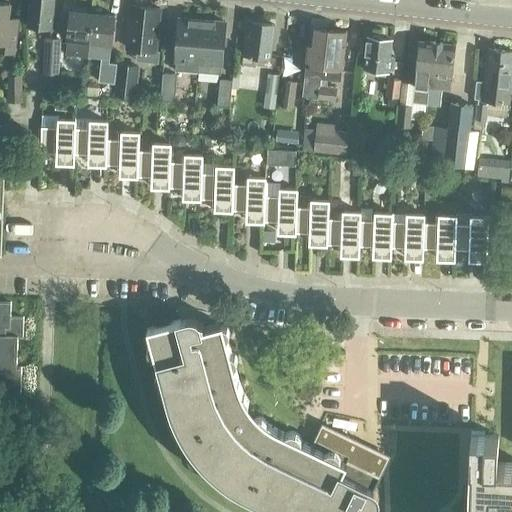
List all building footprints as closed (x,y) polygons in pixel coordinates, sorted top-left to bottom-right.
[(30,0),(28,27),(52,29),(55,0),(30,0)] [(0,3),(0,52),(14,54),(18,21),(8,20),(10,5),(0,3)] [(160,10),(132,7),(128,50),(155,53),(160,10)] [(89,43),(92,15),(71,12),(66,56),(88,58),(89,43)] [(115,17),(92,15),(89,43),(98,44),(97,52),(110,54),(111,46),(112,46),(115,17)] [(198,73),(202,21),(180,19),(176,71),(198,73)] [(202,21),(198,73),(222,75),(226,23),(202,21)] [(275,27),(251,24),(249,38),(245,37),(243,56),(244,56),(243,66),(256,67),(257,58),(271,60),(275,27)] [(306,66),(305,79),(302,99),(320,101),(328,32),(310,29),(306,66)] [(347,34),(328,32),(320,101),(335,103),(336,90),(327,89),(328,81),(341,83),(342,70),(343,70),(347,34)] [(371,39),(367,39),(364,69),(388,72),(388,71),(393,71),(394,58),(390,58),(392,41),(381,40),(379,37),(373,37),(371,39)] [(60,76),(62,40),(45,38),(43,75),(60,76)] [(415,75),(412,104),(411,106),(400,105),(398,126),(411,127),(411,120),(424,122),(426,106),(430,106),(438,44),(433,43),(433,44),(420,42),(418,61),(414,61),(413,74),(415,75)] [(439,107),(441,91),(449,92),(451,78),(452,78),(455,46),(442,45),(442,44),(438,44),(430,106),(439,107)] [(511,77),(511,53),(488,50),(484,85),(482,101),(509,104),(511,87),(511,77)] [(136,99),(140,66),(118,63),(115,97),(136,99)] [(117,65),(105,64),(103,84),(115,86),(117,65)] [(163,74),(162,90),(161,102),(175,103),(178,76),(163,74)] [(267,85),(279,87),(280,76),(268,74),(267,85)] [(9,78),(9,81),(9,103),(22,103),(21,78),(9,78)] [(221,80),(218,107),(231,108),(233,81),(221,80)] [(388,80),(387,98),(398,99),(401,81),(388,80)] [(293,107),(295,84),(283,82),(281,106),(293,107)] [(54,96),(53,109),(76,110),(77,98),(54,96)] [(135,101),(135,109),(158,110),(159,102),(135,101)] [(431,164),(472,169),(476,134),(469,133),(472,107),(451,105),(447,130),(435,128),(431,164)] [(487,106),(477,105),(476,121),(485,122),(487,106)] [(74,155),(75,122),(59,121),(58,130),(42,129),(42,154),(58,155),(57,164),(74,165),(74,155)] [(107,123),(75,122),(74,155),(89,156),(89,166),(106,166),(107,134),(107,123)] [(350,135),(335,134),(336,125),(318,123),(317,136),(305,135),(304,149),(315,150),(315,153),(348,157),(350,135)] [(122,134),(107,134),(106,166),(121,167),(121,177),(136,177),(138,144),(138,134),(122,134)] [(153,145),(138,144),(136,177),(152,178),(152,188),(168,189),(169,164),(170,146),(153,145)] [(418,149),(403,147),(400,166),(415,168),(418,149)] [(185,165),(169,164),(168,189),(184,189),(183,199),(200,200),(200,176),(201,157),(185,156),(185,165)] [(498,162),(479,159),(477,177),(497,179),(498,162)] [(216,176),(200,176),(200,200),(216,201),(215,211),(232,211),(232,187),(233,168),(217,167),(216,176)] [(248,187),(232,187),(232,211),(247,212),(247,222),(263,223),(264,198),(265,180),(248,179),(248,187)] [(471,182),(459,182),(459,200),(471,200),(471,182)] [(511,188),(502,188),(501,213),(511,213),(511,188)] [(280,199),(264,198),(263,223),(279,223),(279,233),(295,234),(296,209),(297,191),(280,190),(280,199)] [(296,209),(295,234),(311,234),(310,245),(327,245),(328,221),(328,202),(312,202),(311,210),(296,209)] [(344,222),(328,221),(327,245),(343,246),(342,256),(358,257),(359,247),(360,223),(360,214),(344,213),(344,222)] [(360,223),(359,247),(375,248),(374,257),(390,258),(391,248),(392,224),(392,215),(376,214),(376,223),(360,223)] [(407,225),(392,224),(391,248),(407,249),(406,259),(423,260),(423,250),(424,225),(425,216),(408,216),(407,225)] [(424,225),(423,250),(439,250),(438,260),(455,261),(455,251),(457,226),(457,218),(441,217),(440,226),(424,225)] [(471,227),(457,226),(455,251),(470,252),(470,261),(487,262),(488,219),(472,218),(471,227)] [(18,369),(19,338),(23,338),(24,320),(11,319),(12,304),(0,303),(0,413),(15,414),(16,395),(21,396),(22,369),(18,369)] [(233,355),(232,354),(228,340),(229,339),(230,338),(230,336),(231,335),(231,333),(231,332),(230,330),(229,329),(228,328),(227,327),(226,326),(224,326),(220,327),(219,325),(204,329),(204,328),(204,325),(202,325),(201,324),(199,323),(197,321),(195,321),(194,320),(192,320),(190,320),(189,320),(187,320),(187,321),(181,323),(181,321),(147,329),(150,342),(149,343),(148,345),(148,347),(147,348),(147,350),(147,352),(148,353),(149,355),(150,357),(151,358),(152,359),(154,360),(155,360),(158,371),(157,373),(156,374),(156,376),(155,378),(155,379),(155,381),(156,383),(156,384),(157,386),(159,387),(160,388),(162,389),(163,390),(168,406),(169,411),(171,416),(170,418),(169,419),(169,421),(169,423),(169,425),(170,426),(170,428),(171,430),(173,431),(174,432),(176,433),(177,433),(179,434),(182,439),(185,444),(188,449),(188,451),(188,452),(188,454),(188,456),(189,458),(189,459),(191,461),(192,462),(193,463),(195,464),(197,464),(199,464),(200,464),(205,469),(209,473),(214,477),(218,481),(223,485),(223,487),(224,488),(224,490),(225,492),(226,493),(228,494),(229,495),(231,496),(233,496),(234,497),(236,496),(238,496),(240,495),(243,497),(253,502),(253,504),(254,505),(255,507),(256,508),(257,510),(259,511),(260,511),(262,511),(266,511),(267,511),(269,511),(270,510),(273,511),(362,511),(363,510),(365,510),(367,511),(368,511),(370,510),(372,510),(374,509),(375,508),(376,507),(377,505),(378,503),(378,502),(378,500),(378,498),(378,496),(377,495),(376,493),(375,492),(373,491),(382,473),(381,473),(374,469),(363,469),(349,462),(352,456),(351,456),(347,464),(342,461),(342,459),(341,458),(340,456),(339,455),(338,453),(336,452),(335,452),(333,451),(331,451),(329,451),(328,451),(326,452),(324,453),(303,442),(303,441),(302,439),(301,437),(300,436),(299,435),(297,434),(296,433),(294,433),(292,432),(290,432),(289,433),(287,433),(285,434),(277,430),(274,428),(271,426),(268,424),(263,418),(260,418),(257,418),(254,422),(244,410),(248,407),(249,405),(249,402),(245,395),(244,396),(242,391),(240,387),(239,382),(235,368),(237,367),(237,366),(238,365),(238,363),(238,362),(238,360),(238,359),(237,357),(236,356),(234,355),(233,355)] [(511,511),(511,464),(498,464),(499,437),(472,436),(471,464),(478,464),(476,511),(511,511)]
